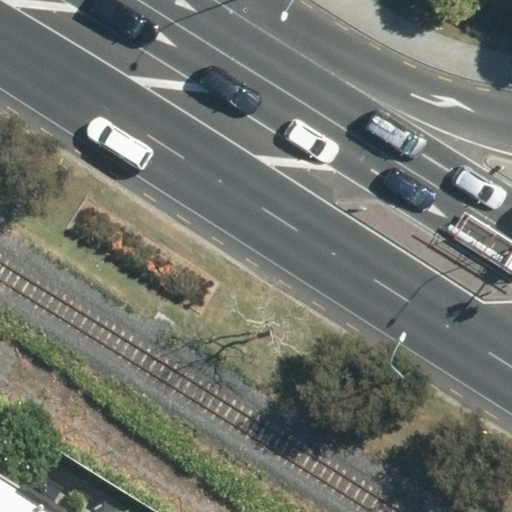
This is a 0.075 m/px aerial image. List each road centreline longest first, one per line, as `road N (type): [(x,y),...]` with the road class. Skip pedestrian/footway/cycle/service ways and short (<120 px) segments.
road 1 (primary): [(511,292),(117,28)]
road 2 (primary): [(117,28),(511,123)]
